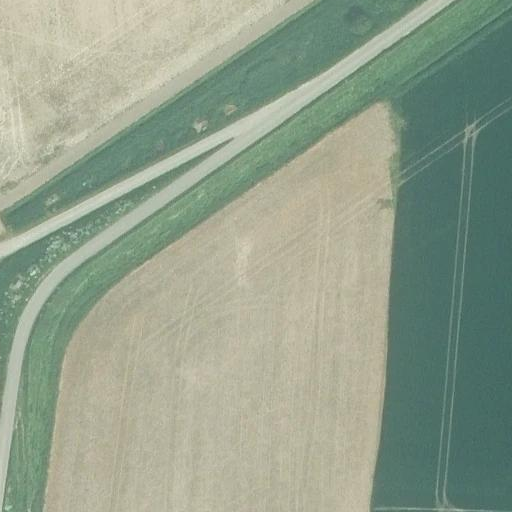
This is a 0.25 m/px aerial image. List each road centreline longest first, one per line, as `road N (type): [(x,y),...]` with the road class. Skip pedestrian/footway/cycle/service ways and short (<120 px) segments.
road 1 (unclassified): [(0,478),(20,335),(43,293),(76,256),(310,93)]
road 2 (unclassified): [(0,250),(310,93)]
road 3 (unclassified): [(310,93),(443,0)]
